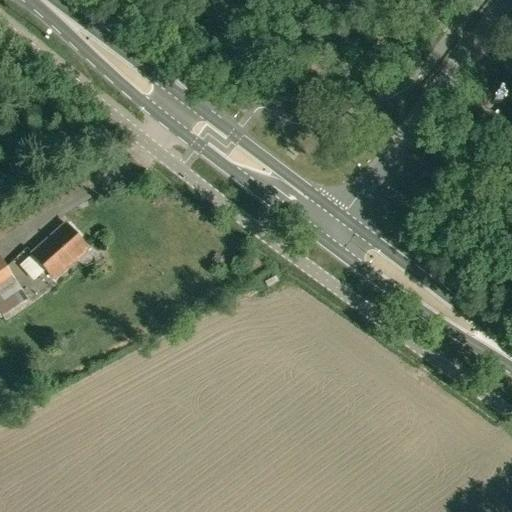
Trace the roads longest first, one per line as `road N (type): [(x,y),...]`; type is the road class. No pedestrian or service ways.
road 1 (secondary): [(334,234),(29,0)]
road 2 (unclassified): [(334,234),(499,13)]
road 3 (secondary): [(511,364),(334,234)]
